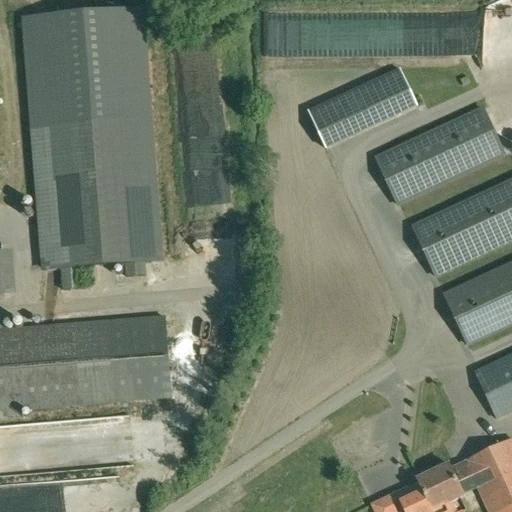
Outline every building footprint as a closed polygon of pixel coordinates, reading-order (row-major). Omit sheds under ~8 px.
[(28,19),(36,124),(150,116),(142,11),(28,19)] [(322,128),(415,99),(405,69),(313,98),(322,128)] [(422,94),(326,133),(333,152),(429,113),(422,94)] [(376,159),(398,206),(504,157),(482,109),(376,159)] [(36,124),(32,124),(43,272),(63,270),(81,269),(125,266),(141,265),(143,265),(162,263),(152,116),(150,116),(36,124)] [(511,245),(511,179),(411,227),(436,281),(511,245)] [(511,262),(442,295),(467,349),(511,328),(511,262)] [(141,265),(125,266),(125,278),(143,277),(143,265),(141,265)] [(81,269),(63,270),(64,290),(82,289),(81,269)] [(0,411),(119,402),(172,397),(165,317),(0,331),(0,411)] [(511,355),(475,373),(497,420),(511,413),(511,355)] [(465,488),(468,494),(478,490),(488,511),(511,511),(511,439),(455,467),(457,471),(465,488)] [(463,496),(468,494),(465,488),(457,471),(455,467),(451,468),(449,465),(417,479),(422,489),(400,499),(406,511),(455,511),(451,502),(463,496)] [(391,511),(385,498),(371,505),(374,511),(391,511)]
